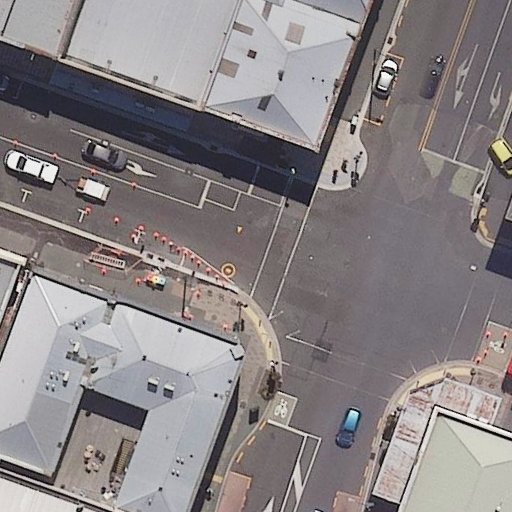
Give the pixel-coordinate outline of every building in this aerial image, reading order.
[(0,0),(0,34),(73,61),(95,0),(0,0)] [(95,0),(73,61),(204,108),(242,0),(95,0)] [(354,0),(242,0),(204,108),(324,150),(376,8),(354,0)] [(511,194),(501,225),(511,228),(511,194)] [(0,324),(25,256),(0,246),(0,324)] [(185,511),(249,336),(25,256),(0,324),(0,453),(57,473),(91,379),(151,400),(117,495),(164,511),(185,511)] [(511,511),(511,415),(456,395),(413,511),(511,511)] [(0,511),(149,511),(0,458),(0,511)]
